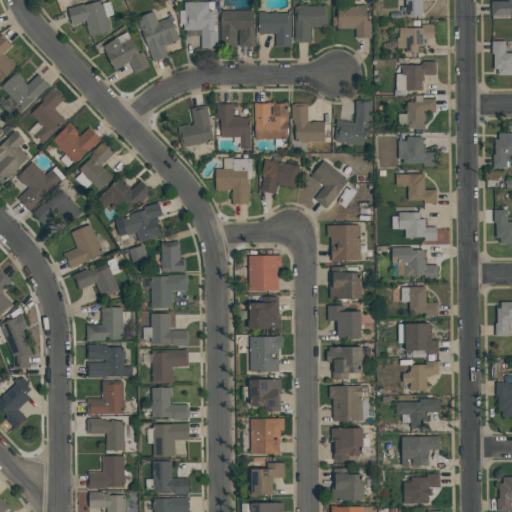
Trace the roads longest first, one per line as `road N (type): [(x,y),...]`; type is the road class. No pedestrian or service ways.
road 1 (residential): [(15,0),(185,186),(209,235),(217,277),(221,511)]
road 2 (residential): [(465,0),(472,511)]
road 3 (residential): [(0,227),(42,283),(56,327),(56,511)]
road 4 (residential): [(302,235),(303,511)]
road 5 (residential): [(125,122),(189,78),(334,72)]
